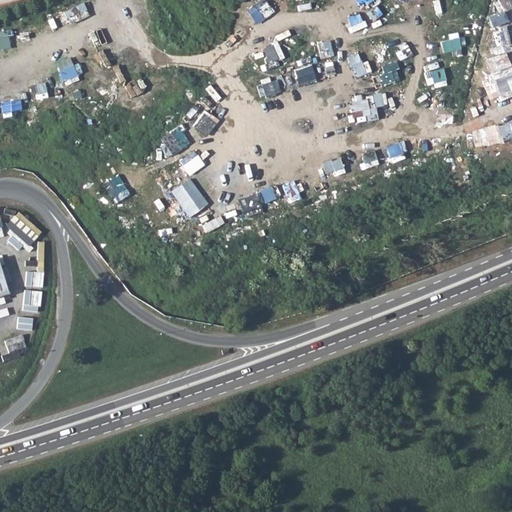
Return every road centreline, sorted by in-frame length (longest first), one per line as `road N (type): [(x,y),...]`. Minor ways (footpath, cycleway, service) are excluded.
road 1 (track): [(108,7),(138,42),(166,59),(221,61),(264,30),(308,17),(350,37),(410,30),(422,52),(392,127),(323,153),(276,142),(249,125)]
road 2 (primary): [(511,255),(307,340),(0,444)]
road 3 (primary): [(0,463),(313,356),(511,277)]
road 4 (primary): [(511,249),(325,321),(221,341),(133,310),(61,225)]
road 5 (primary): [(61,225),(67,302),(57,348),(31,395),(0,425)]
road 6 (track): [(106,0),(103,19),(92,25),(38,52),(0,56)]
road 7 (track): [(392,127),(447,130),(511,110)]
